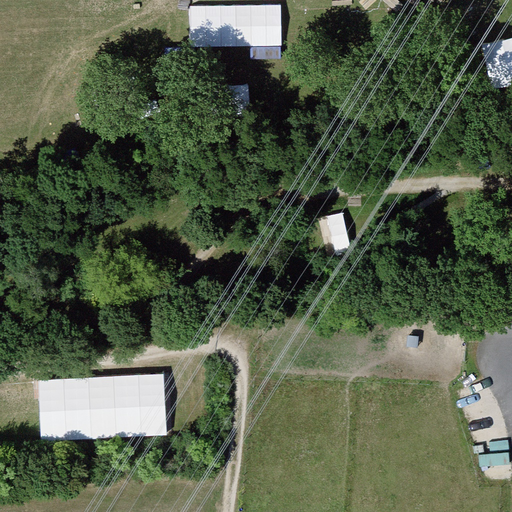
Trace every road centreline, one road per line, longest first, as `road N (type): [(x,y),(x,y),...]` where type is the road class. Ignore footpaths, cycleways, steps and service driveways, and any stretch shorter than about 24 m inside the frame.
road 1 (track): [(0,372),(185,346),(218,344),(235,354),(243,385),(227,511)]
road 2 (track): [(511,182),(309,192),(241,205)]
